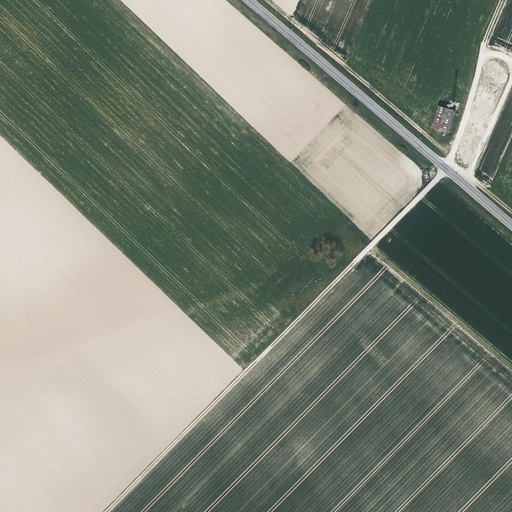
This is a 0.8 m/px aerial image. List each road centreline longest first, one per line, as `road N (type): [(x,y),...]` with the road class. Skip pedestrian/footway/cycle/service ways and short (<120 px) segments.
road 1 (track): [(106,511),(369,249)]
road 2 (tertiary): [(250,0),(511,222)]
road 3 (track): [(511,210),(265,0)]
road 4 (track): [(446,167),(502,0)]
